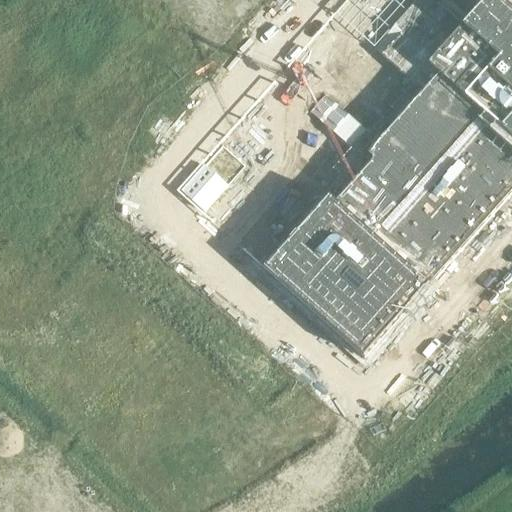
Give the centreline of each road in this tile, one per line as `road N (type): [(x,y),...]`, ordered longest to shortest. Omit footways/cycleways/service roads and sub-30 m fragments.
road 1 (unclassified): [(511,287),(380,426),(126,202)]
road 2 (unknown): [(366,414),(341,457),(281,511)]
